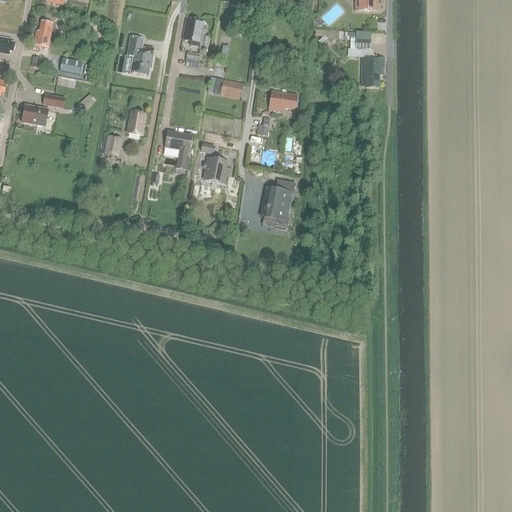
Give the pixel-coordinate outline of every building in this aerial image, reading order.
[(377,12),(377,0),(357,0),(357,3),(355,3),(355,12),(377,12)] [(320,17),(314,22),(319,28),(325,23),(320,17)] [(188,42),(190,42),(192,42),(200,44),(203,24),(198,23),(198,20),(190,19),(190,22),(186,21),(182,41),(188,42)] [(48,49),(52,24),(41,22),(39,33),(36,32),(34,46),(48,49)] [(11,41),(0,39),(0,53),(8,55),(9,52),(13,53),(15,45),(10,44),(11,41)] [(153,57),(141,54),(143,41),(130,39),(127,57),(133,58),(130,75),(148,78),(150,65),(151,65),(153,57)] [(355,51),(356,40),(350,40),(350,41),(350,51),(347,51),(347,56),(360,57),(360,51),(357,51),(355,51)] [(357,51),(372,52),(372,40),(357,40),(357,51)] [(219,54),(218,62),(228,63),(230,47),(224,46),(223,55),(219,54)] [(187,54),(184,67),(197,69),(200,56),(187,54)] [(38,69),(40,59),(32,58),(31,68),(38,69)] [(384,60),(361,59),(360,88),(365,88),(365,90),(378,90),(379,77),(383,77),(384,60)] [(82,64),(62,60),(60,72),(79,76),(82,64)] [(8,75),(9,67),(6,66),(7,63),(0,62),(0,76),(4,78),(5,74),(8,75)] [(85,82),(92,83),(93,76),(86,75),(85,82)] [(223,82),(220,96),(239,100),(242,86),(223,82)] [(295,112),(297,97),(271,93),(268,110),(283,113),(284,110),(295,112)] [(44,98),(43,108),(63,111),(64,101),(44,98)] [(87,99),(79,105),(85,112),(93,105),(87,99)] [(21,124),(45,129),(48,112),(24,108),(21,124)] [(127,135),(141,137),(145,116),(131,113),(127,135)] [(258,127),(257,137),(267,138),(269,129),(263,128),(258,127)] [(188,153),(191,137),(168,133),(165,149),(179,151),(176,169),(185,171),(188,153)] [(117,159),(120,141),(105,138),(102,156),(117,159)] [(18,157),(21,143),(14,141),(11,156),(18,157)] [(203,142),(201,153),(214,155),(216,144),(203,142)] [(226,187),(228,180),(228,178),(224,177),(227,164),(208,161),(204,182),(226,187)] [(290,195),(293,196),(295,185),(277,182),(275,192),(266,190),(264,200),(269,201),(268,209),(262,208),(260,217),(275,220),(274,226),(286,228),(288,219),(285,219),(290,195)]
